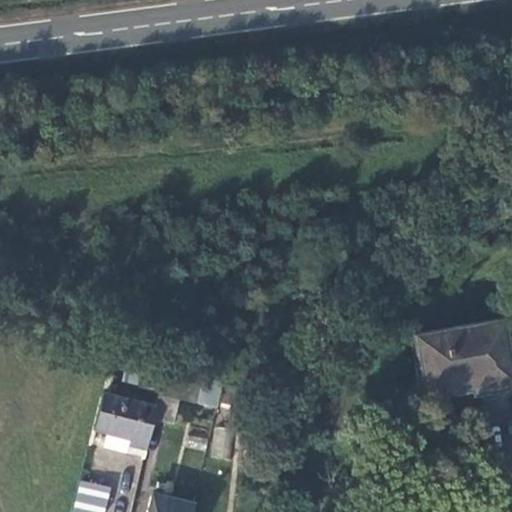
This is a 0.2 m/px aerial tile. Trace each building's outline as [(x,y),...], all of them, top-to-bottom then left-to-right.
[(497,324),(414,338),(423,388),(507,376),(497,324)] [(160,362),(111,345),(105,372),(134,379),(135,383),(155,389),(160,362)] [(219,386),(219,380),(160,362),(155,389),(173,394),(215,407),(216,399),(219,386)] [(379,372),(382,384),(389,383),(388,371),(379,372)] [(250,397),(219,386),(216,399),(245,408),(250,397)] [(151,407),(150,413),(169,417),(173,394),(155,389),(151,407)] [(86,440),(140,455),(150,413),(151,407),(98,394),(86,440)] [(76,480),(68,510),(74,511),(100,511),(106,488),(76,480)] [(189,511),(192,503),(149,495),(144,511),(189,511)]
